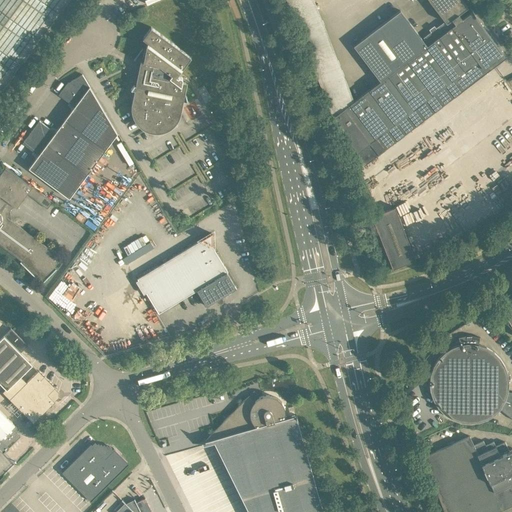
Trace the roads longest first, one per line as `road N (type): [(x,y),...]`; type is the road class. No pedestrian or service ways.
road 1 (unknown): [(251,293),(118,341),(94,291),(107,259)]
road 2 (secondary): [(303,173),(248,0)]
road 3 (unclassified): [(113,391),(0,275)]
road 4 (secondary): [(328,331),(362,458),(376,479)]
road 5 (secondary): [(376,479),(377,451),(348,326)]
road 6 (unclassified): [(0,498),(113,391)]
road 7 (secondary): [(303,173),(302,214),(324,316)]
road 8 (secondary): [(344,312),(303,173)]
road 9 (unclassified): [(0,141),(54,70),(95,38)]
road 10 (unclassified): [(177,511),(113,391)]
road 11 (unknown): [(170,244),(209,222),(225,223),(251,293)]
road 12 (unclassified): [(113,391),(238,347)]
